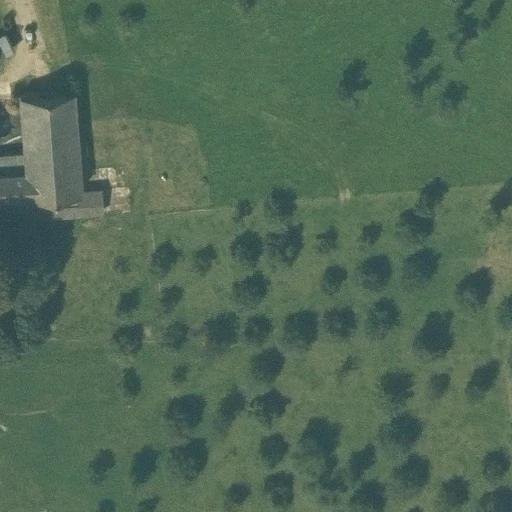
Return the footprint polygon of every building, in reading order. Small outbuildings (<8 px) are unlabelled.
[(74,88),(19,92),(23,148),(25,169),(26,194),(82,190),(81,173),(89,172),(87,142),(78,143),(74,88)] [(0,150),(0,170),(25,169),(23,148),(0,150)] [(25,169),(0,170),(0,195),(26,194),(25,169)] [(81,204),(82,212),(104,210),(102,189),(82,190),(83,203),(81,204)] [(0,195),(0,209),(11,209),(12,219),(82,212),(81,204),(83,203),(82,190),(26,194),(0,195)]
